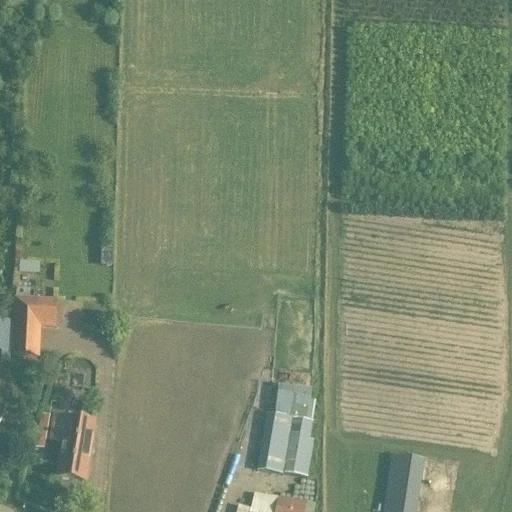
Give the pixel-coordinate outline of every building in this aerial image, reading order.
[(23,273),(42,273),(42,261),(23,261),(23,273)] [(15,303),(14,327),(54,328),(55,304),(15,303)] [(0,323),(0,339),(9,340),(10,324),(0,323)] [(267,416),(257,472),(281,476),(281,474),(306,479),(312,443),(308,442),(311,424),(267,416)] [(64,439),(58,479),(84,483),(94,425),(54,419),(51,437),(64,439)] [(385,470),(384,511),(414,511),(414,470),(385,470)] [(304,511),(305,504),(253,495),(250,511),(304,511)]
